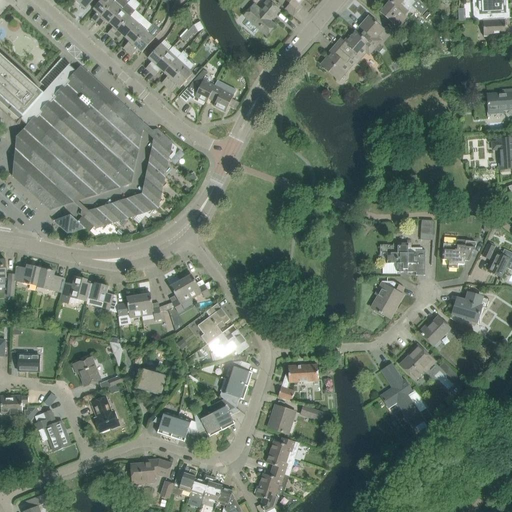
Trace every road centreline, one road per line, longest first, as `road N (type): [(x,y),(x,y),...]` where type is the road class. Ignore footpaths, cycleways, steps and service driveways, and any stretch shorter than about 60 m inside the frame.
road 1 (residential): [(92,460),(151,442),(202,458),(228,456),(248,432),(266,354)]
road 2 (residential): [(154,106),(137,188),(39,219),(23,244)]
road 3 (residential): [(266,354),(365,347),(393,332),(430,287)]
road 4 (unclassified): [(230,153),(278,66),(336,0)]
road 5 (unclassified): [(23,244),(113,260),(147,255),(182,234)]
road 6 (residential): [(39,0),(154,106)]
road 7 (residential): [(266,354),(258,331),(182,234)]
road 8 (residential): [(92,460),(64,394),(0,380)]
